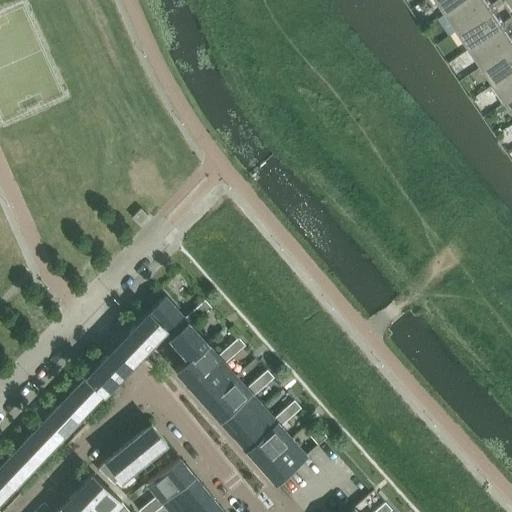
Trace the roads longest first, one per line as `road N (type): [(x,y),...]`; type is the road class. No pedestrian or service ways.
road 1 (residential): [(23,511),(148,377)]
road 2 (residential): [(261,511),(148,377)]
road 3 (residential): [(82,309),(166,220)]
